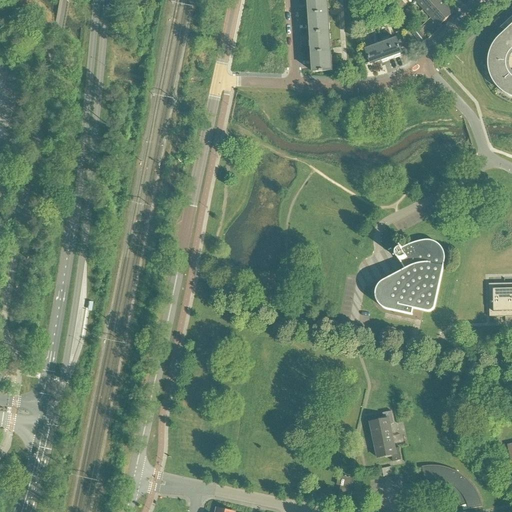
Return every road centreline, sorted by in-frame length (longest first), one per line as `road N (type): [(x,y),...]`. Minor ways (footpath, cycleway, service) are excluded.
road 1 (primary): [(56,407),(83,254),(107,0)]
road 2 (primary): [(96,0),(74,228),(44,406)]
road 3 (tertiary): [(217,80),(134,476)]
road 4 (residential): [(349,340),(362,272),(379,260),(378,230),(470,178),(486,155)]
road 5 (unclassified): [(318,511),(134,476)]
